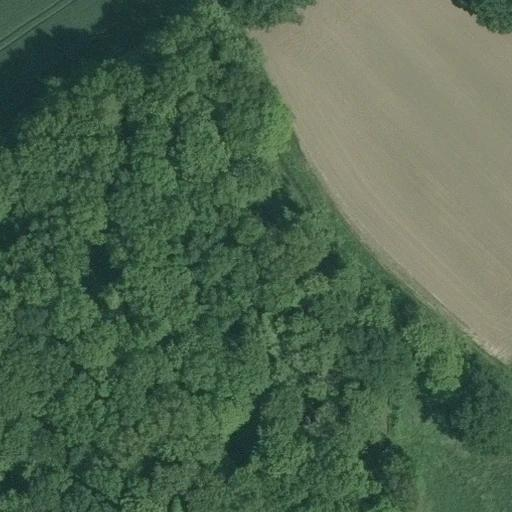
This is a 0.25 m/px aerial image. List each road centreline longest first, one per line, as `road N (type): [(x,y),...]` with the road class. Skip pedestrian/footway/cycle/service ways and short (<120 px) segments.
road 1 (unclassified): [(387,511),(359,290),(165,27)]
road 2 (residential): [(165,27),(0,141)]
